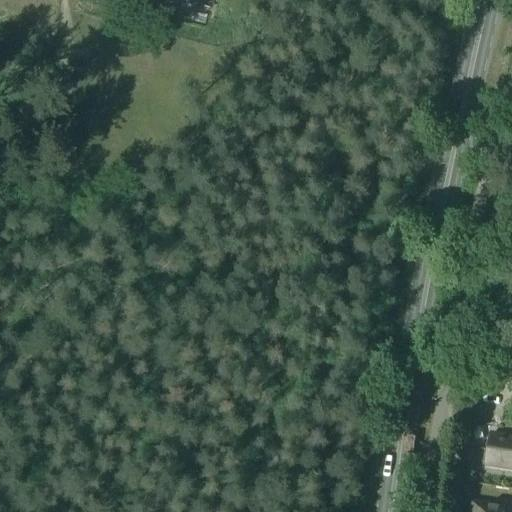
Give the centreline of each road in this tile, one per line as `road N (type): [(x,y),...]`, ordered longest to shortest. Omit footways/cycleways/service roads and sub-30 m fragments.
road 1 (primary): [(390,511),(475,0)]
road 2 (unclassified): [(423,511),(511,93)]
